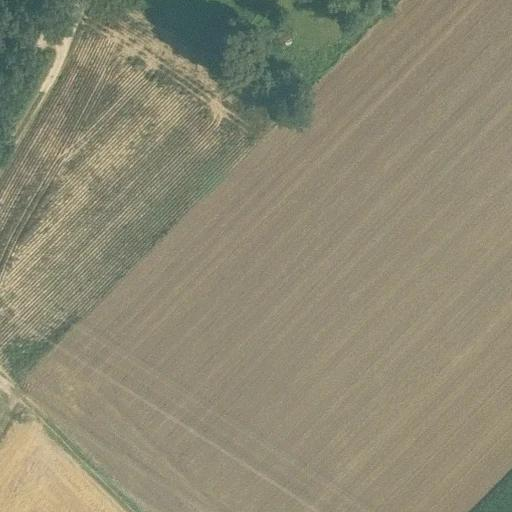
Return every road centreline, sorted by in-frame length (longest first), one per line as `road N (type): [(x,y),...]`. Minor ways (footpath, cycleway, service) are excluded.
road 1 (track): [(0,219),(82,68),(74,37)]
road 2 (track): [(139,511),(55,426),(0,386)]
road 3 (track): [(0,140),(98,0)]
